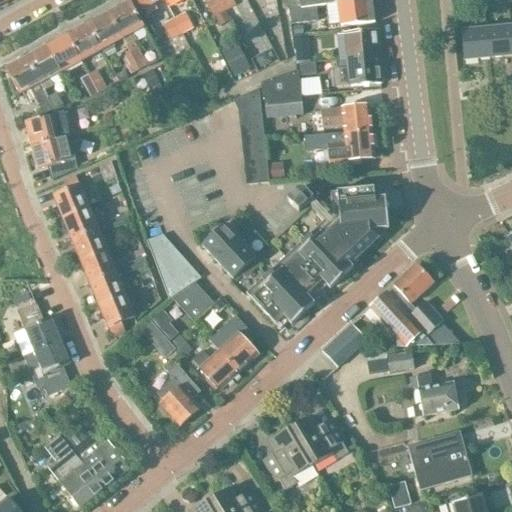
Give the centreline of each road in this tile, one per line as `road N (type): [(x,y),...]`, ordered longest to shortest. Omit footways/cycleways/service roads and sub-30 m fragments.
road 1 (residential): [(165,468),(97,382),(0,131)]
road 2 (residential): [(165,468),(295,357),(408,243),(443,224)]
road 3 (tertiary): [(443,224),(424,175),(400,0)]
road 4 (tertiary): [(511,382),(443,224)]
